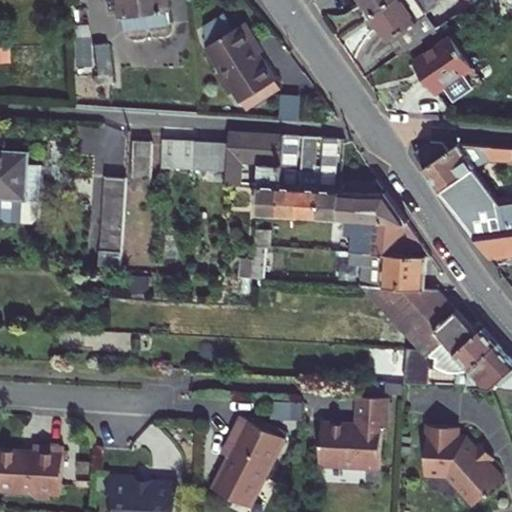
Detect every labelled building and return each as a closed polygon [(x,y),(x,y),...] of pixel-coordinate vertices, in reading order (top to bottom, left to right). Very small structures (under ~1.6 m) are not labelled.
[(115,0),(120,31),(166,23),(162,0),(115,0)] [(389,0),(362,0),(372,13),(389,0)] [(414,15),(402,0),(389,0),(372,13),(401,53),(436,27),(423,8),(414,15)] [(423,8),(417,0),(402,0),(414,15),(423,8)] [(257,31),(243,12),(232,20),(221,5),(203,19),(207,40),(225,62),(221,65),(236,84),(239,81),(247,91),(248,90),(279,66),(254,33),(257,31)] [(75,40),(76,86),(110,85),(109,39),(75,40)] [(446,41),(411,66),(429,91),(438,85),(448,97),(473,81),(446,41)] [(248,90),(254,98),(285,73),(279,66),(248,90)] [(281,93),(279,116),(298,117),(299,94),(281,93)] [(230,143),(230,145),(242,147),(243,141),(257,143),(258,128),(230,125),(230,143)] [(281,129),(258,128),(257,143),(243,141),(242,147),(242,158),(257,159),(279,160),(281,129)] [(296,212),(302,131),(281,129),(279,160),(275,211),(296,212)] [(323,175),(325,133),(302,131),(296,212),(320,214),(323,175)] [(325,133),(323,175),(320,214),(341,215),(343,184),(343,176),(332,175),(335,134),(325,133)] [(151,135),(131,135),(131,178),(150,178),(151,135)] [(195,170),(196,141),(163,139),(162,168),(195,170)] [(230,143),(196,141),(195,170),(195,174),(229,177),(230,145),(230,143)] [(230,145),(229,177),(241,177),(242,158),(242,147),(230,145)] [(412,156),(487,266),(511,262),(511,194),(486,198),(471,172),(486,163),(509,163),(511,162),(511,147),(491,146),(426,145),(412,156)] [(23,153),(0,151),(0,211),(19,213),(19,201),(35,202),(37,163),(22,163),(23,153)] [(275,211),(279,160),(257,159),(257,210),(275,211)] [(104,266),(122,267),(123,178),(104,178),(104,266)] [(360,249),(402,252),(421,244),(383,186),(343,184),(341,215),(341,217),(361,218),(360,249)] [(270,277),(272,244),(256,243),(254,276),(270,277)] [(402,252),(360,249),(345,248),(344,261),(356,261),(355,281),(369,282),(418,285),(421,253),(402,252)] [(369,282),(407,328),(434,330),(451,346),(474,322),(442,291),(447,286),(418,285),(369,282)] [(507,345),(490,328),(485,333),(474,322),(451,346),(434,330),(407,328),(427,352),(439,353),(466,356),(479,369),(507,345)] [(457,383),(479,384),(490,385),(511,386),(511,349),(507,345),(479,369),(476,372),(458,372),(457,383)] [(431,364),(448,365),(439,353),(427,352),(408,351),(406,380),(430,382),(431,364)] [(387,425),(389,396),(359,393),(357,424),(347,423),(345,421),(321,419),(319,462),(378,467),(382,425),(387,425)] [(244,502),(281,433),(274,430),(256,420),(237,410),(224,436),(230,439),(207,482),(244,502)] [(276,426),(259,416),(256,420),(274,430),(276,426)] [(459,424),(429,423),(426,472),(449,473),(475,503),(505,477),(491,462),(489,459),(488,460),(478,448),(479,447),(476,445),(471,438),(459,434),(459,424)] [(22,440),(0,438),(0,480),(31,482),(35,487),(50,489),(50,484),(61,485),(64,438),(34,436),(34,443),(22,442),(22,440)] [(482,440),(476,445),(479,447),(478,448),(488,460),(489,459),(491,462),(497,457),(482,440)] [(134,458),(109,456),(108,474),(113,475),(110,506),(114,511),(115,511),(180,511),(182,495),(176,494),(179,468),(138,463),(134,458)]
